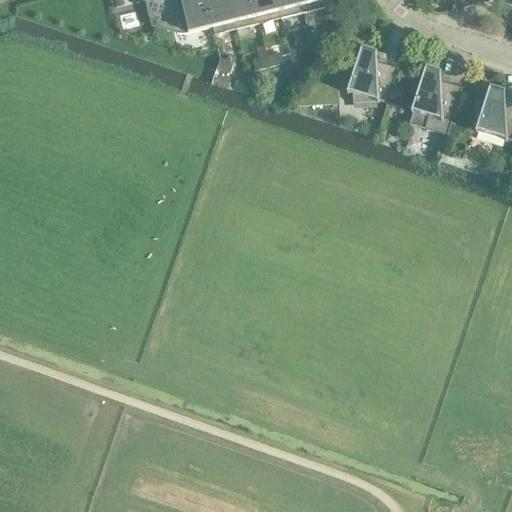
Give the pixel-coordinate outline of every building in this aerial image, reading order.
[(177,37),(213,30),(205,0),(149,0),(143,2),(143,3),(145,3),(151,27),(177,37)] [(236,24),(229,0),(205,0),(213,30),(236,24)] [(257,19),(252,0),(229,0),(236,24),(257,19)] [(252,0),(257,19),(280,14),(276,0),(252,0)] [(276,0),(280,14),(301,10),(298,0),(276,0)] [(298,0),(301,10),(323,3),(327,17),(341,13),(337,0),(298,0)] [(460,0),(463,9),(479,5),(477,0),(460,0)] [(304,48),(291,51),(294,63),(307,60),(304,48)] [(386,106),(398,69),(377,63),(376,54),(361,50),(357,62),(351,63),(351,79),(347,94),(353,96),(353,103),(377,103),(386,106)] [(403,52),(398,71),(407,74),(412,55),(403,52)] [(267,57),(269,68),(283,65),(280,54),(267,57)] [(255,72),(269,68),(267,57),(253,61),(255,72)] [(222,60),(219,71),(232,75),(236,65),(222,60)] [(411,113),(408,125),(425,130),(447,137),(462,89),(441,82),(441,74),(425,68),(421,81),(415,82),(416,98),(411,113)] [(480,102),(480,118),(475,133),(511,144),(511,103),(505,102),(505,93),(489,89),(485,101),(480,102)] [(451,125),(448,137),(458,140),(461,128),(451,125)]
